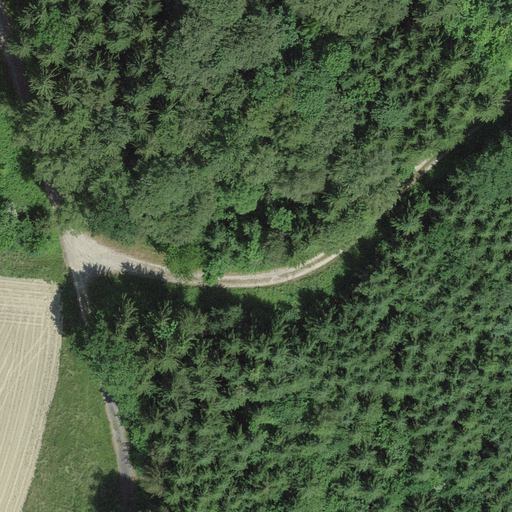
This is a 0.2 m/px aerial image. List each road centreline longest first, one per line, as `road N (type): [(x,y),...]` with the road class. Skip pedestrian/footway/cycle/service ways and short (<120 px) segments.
road 1 (track): [(52,203),(81,238),(131,263),(241,282),(299,273),(343,249),(443,153),(511,103)]
road 2 (track): [(0,53),(83,279),(125,453)]
